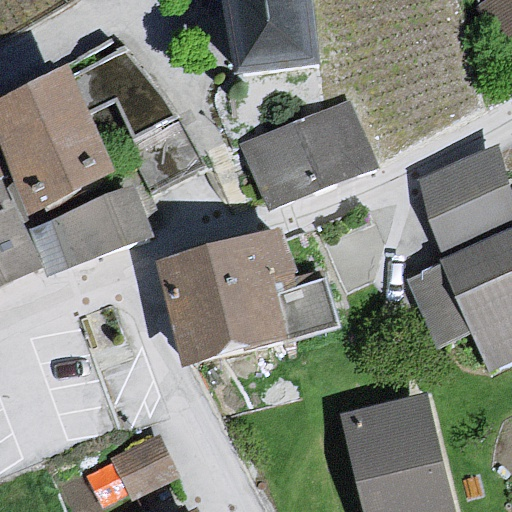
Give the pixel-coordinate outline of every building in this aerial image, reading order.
[(223,0),(237,72),(317,62),(308,0),(223,0)] [(511,0),(487,0),(471,8),(506,99),(511,96),(511,0)] [(43,82),(0,105),(0,230),(0,231),(91,187),(43,82)] [(334,116),(225,152),(250,225),(362,176),(334,116)] [(415,190),(427,274),(510,238),(493,160),(415,190)] [(111,204),(16,240),(35,287),(135,247),(111,204)] [(0,230),(0,290),(19,282),(0,231),(0,230)] [(511,237),(510,238),(427,274),(484,382),(511,370),(511,237)] [(142,277),(169,377),(271,355),(256,299),(281,290),(268,244),(142,277)] [(455,511),(432,405),(338,426),(359,511),(455,511)] [(121,482),(176,476),(171,433),(116,440),(121,482)]
